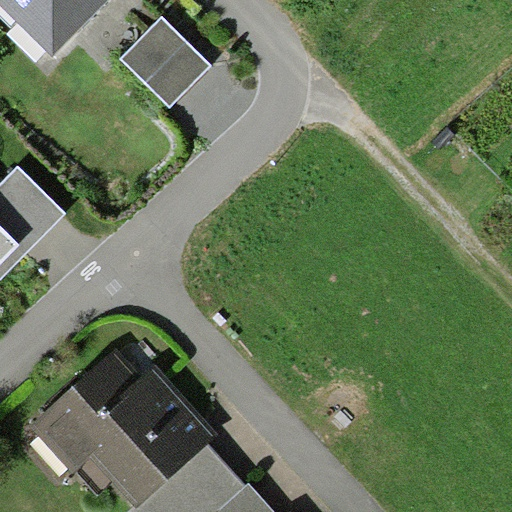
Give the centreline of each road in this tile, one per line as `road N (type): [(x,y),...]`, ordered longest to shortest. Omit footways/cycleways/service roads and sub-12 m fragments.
road 1 (residential): [(126,262),(366,511)]
road 2 (residential): [(126,262),(267,122),(277,60),(231,0)]
road 3 (residential): [(0,371),(126,262)]
